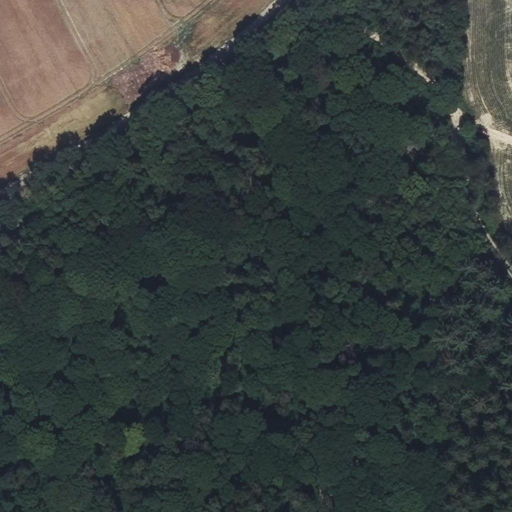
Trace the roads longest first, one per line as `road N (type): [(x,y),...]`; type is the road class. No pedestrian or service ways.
road 1 (unclassified): [(0,202),(278,0)]
road 2 (track): [(511,145),(265,10)]
